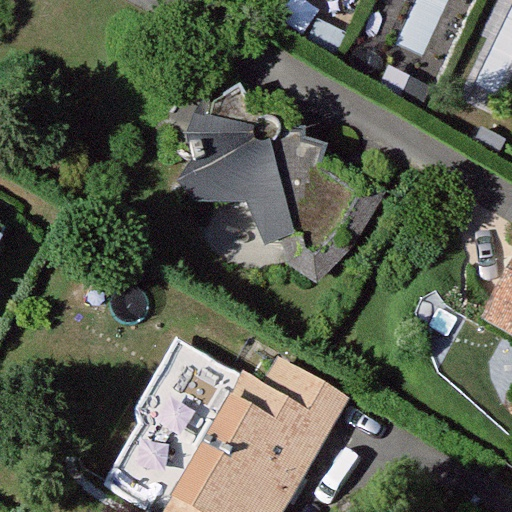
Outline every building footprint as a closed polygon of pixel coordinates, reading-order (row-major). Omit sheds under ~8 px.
[(346,37),(321,26),(314,41),(339,53),(346,37)] [(199,122),(233,98),(229,91),(221,91),(203,73),(184,93),(172,112),(170,151),(195,165),(196,140),(199,122)] [(350,242),(373,200),(325,172),(330,154),(308,149),(308,137),(283,137),(279,127),(272,125),(262,126),(244,93),(233,98),(199,122),(196,140),(195,165),(192,182),(204,202),(249,190),(254,197),(264,202),(265,245),(294,246),(300,264),(317,274),(350,242)] [(0,262),(16,235),(0,225),(0,262)] [(511,276),(493,308),(511,318),(511,276)] [(158,511),(188,511),(258,394),(247,389),(244,395),(226,384),(231,377),(190,355),(176,380),(160,384),(143,415),(147,428),(112,485),(158,511)] [(284,372),(269,400),(318,430),(334,400),(284,372)] [(269,400),(258,394),(188,511),(281,511),(326,434),(318,430),(269,400)]
